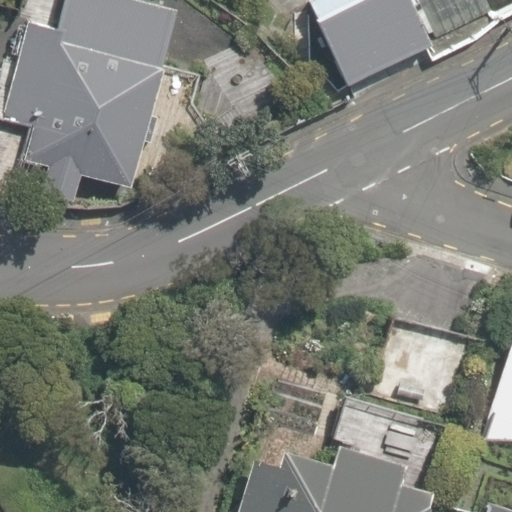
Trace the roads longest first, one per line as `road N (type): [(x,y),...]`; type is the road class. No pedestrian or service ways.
road 1 (residential): [(367,154),(199,231),(92,263),(0,267)]
road 2 (residential): [(511,80),(367,154)]
road 3 (residential): [(367,154),(432,197),(511,221)]
